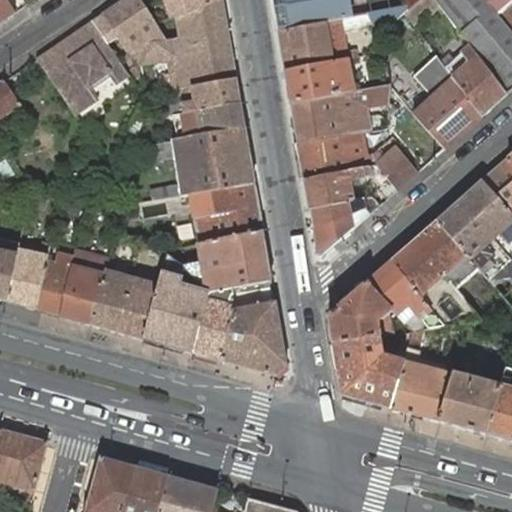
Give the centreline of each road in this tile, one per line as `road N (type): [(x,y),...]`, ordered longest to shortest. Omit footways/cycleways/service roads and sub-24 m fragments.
road 1 (tertiary): [(0,371),(252,435),(284,440),(320,421)]
road 2 (primary): [(320,421),(0,334)]
road 3 (tertiary): [(298,291),(245,0)]
road 4 (residential): [(298,291),(356,270),(511,131)]
road 5 (primary): [(84,418),(331,489)]
road 6 (primary): [(511,476),(320,421)]
road 7 (tertiary): [(511,504),(398,476),(331,489)]
road 8 (tertiary): [(320,421),(298,291)]
